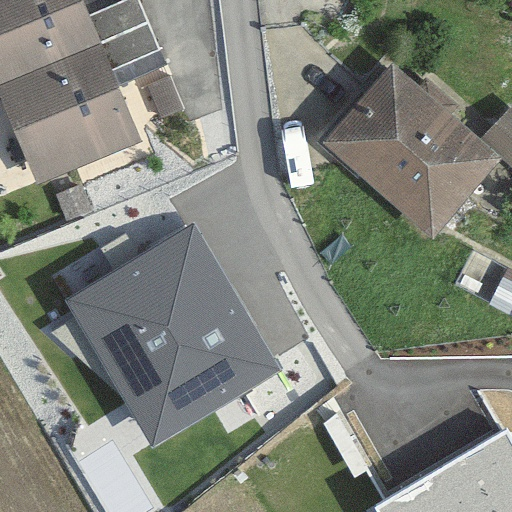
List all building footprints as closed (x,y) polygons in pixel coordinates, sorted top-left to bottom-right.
[(123,0),(83,17),(75,0),(0,0),(0,102),(34,184),(135,142),(112,87),(161,67),(133,0),(123,0)] [(492,161),(388,69),(320,145),(424,238),(492,161)] [(511,113),(508,110),(482,142),(511,167),(511,113)] [(279,369),(193,225),(67,299),(153,444),(279,369)] [(511,511),(511,436),(510,433),(379,509),(381,511),(511,511)]
